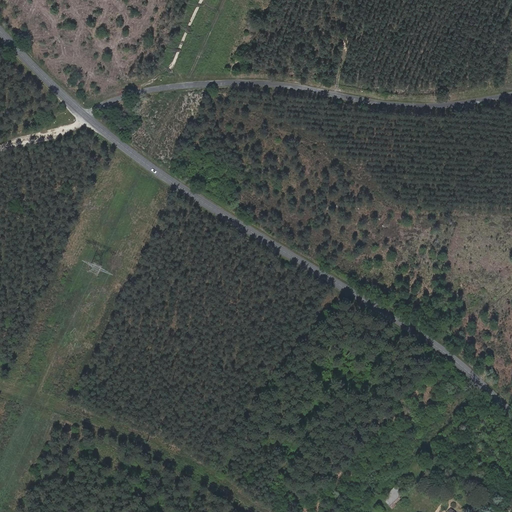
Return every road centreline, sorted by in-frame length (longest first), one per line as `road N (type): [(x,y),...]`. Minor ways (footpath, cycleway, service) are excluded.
road 1 (tertiary): [(86,116),(166,178),(443,349),(511,413)]
road 2 (unclassified): [(86,116),(147,89),(198,84),(284,85),(424,106),(511,94)]
road 3 (tertiary): [(0,30),(86,116)]
